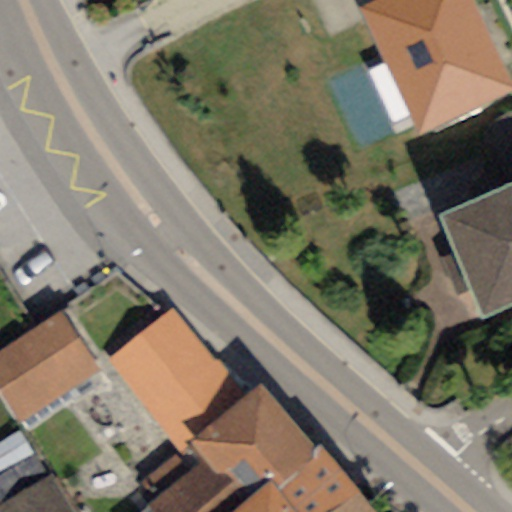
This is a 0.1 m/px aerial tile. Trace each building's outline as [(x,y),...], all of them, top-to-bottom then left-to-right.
[(511,99),(511,96),(465,0),(395,0),(358,18),(419,144),(511,99)] [(511,197),(439,228),(481,329),(511,315),(511,197)] [(60,316),(0,354),(0,394),(21,427),(100,377),(60,316)] [(314,459),(262,394),(246,407),(186,455),(199,472),(149,511),(248,511),(270,495),(274,501),(313,469),(309,464),(314,459)] [(345,511),(358,502),(319,455),(314,459),(309,464),(313,469),(274,501),(283,511),(345,511)] [(283,511),(274,501),(270,495),(248,511),(283,511)] [(365,511),(358,502),(345,511),(365,511)]
